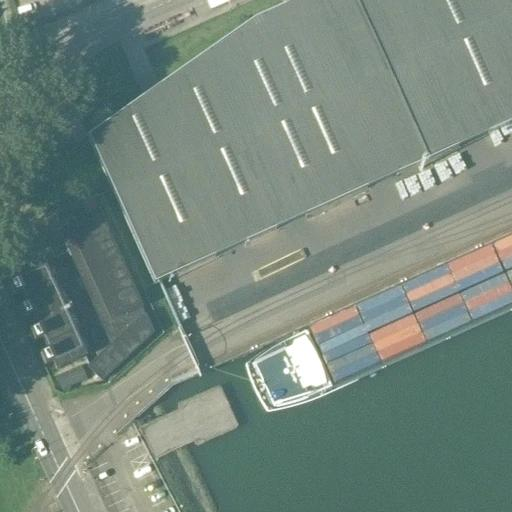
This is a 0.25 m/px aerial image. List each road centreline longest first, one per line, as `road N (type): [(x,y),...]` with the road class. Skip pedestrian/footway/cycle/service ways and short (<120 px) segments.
road 1 (unclassified): [(0,135),(60,57),(93,32),(170,0)]
road 2 (unclassified): [(76,511),(0,343)]
